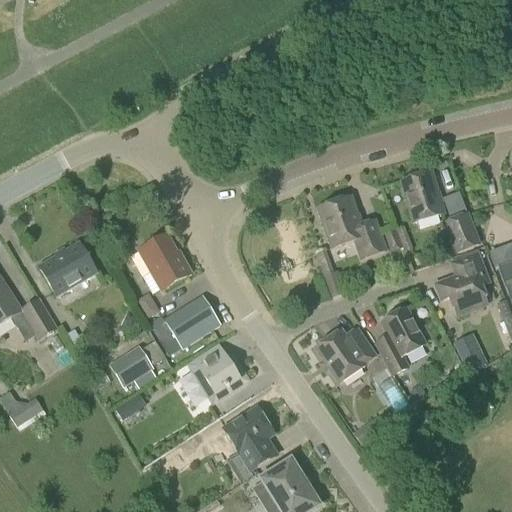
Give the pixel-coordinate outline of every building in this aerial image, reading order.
[(413,226),(443,217),(431,176),(401,185),(413,226)] [(332,252),(354,244),(361,263),(385,254),(375,224),(360,229),(350,201),(318,212),(332,252)] [(454,257),(479,247),(467,218),(443,227),(454,257)] [(402,250),(404,255),(412,251),(403,229),(395,232),(392,233),(399,252),(402,250)] [(383,237),(390,255),(399,252),(392,233),(383,237)] [(138,254),(151,277),(143,281),(152,297),(160,292),(161,294),(191,277),(184,264),(182,265),(166,238),(138,254)] [(56,300),(96,276),(79,247),(39,270),(56,300)] [(511,264),(503,268),(497,251),(487,255),(493,271),(497,270),(511,308),(511,264)] [(333,276),(325,253),(316,256),(324,279),(333,276)] [(480,289),(488,286),(477,258),(452,267),(457,280),(439,287),(437,291),(442,304),(450,301),(457,319),(486,307),(480,289)] [(38,301),(21,313),(0,280),(0,328),(11,321),(19,333),(29,327),(39,343),(58,332),(38,301)] [(136,303),(147,322),(159,315),(148,296),(136,303)] [(160,320),(145,329),(167,363),(219,330),(201,301),(172,319),(171,318),(162,324),(160,320)] [(511,320),(505,303),(496,307),(511,348),(511,320)] [(410,371),(403,359),(424,348),(406,313),(381,326),(388,338),(373,345),(391,380),(410,371)] [(136,322),(126,317),(120,327),(130,333),(136,322)] [(363,368),(374,360),(356,333),(345,341),(341,335),(316,352),(339,387),(364,370),(363,368)] [(477,348),(459,357),(468,376),(486,367),(477,348)] [(123,392),(153,372),(138,349),(108,368),(123,392)] [(228,397),(247,385),(231,359),(226,362),(219,350),(194,365),(214,398),(225,392),(228,397)] [(421,390),(410,397),(416,406),(427,399),(421,390)] [(0,400),(0,405),(20,435),(46,417),(35,401),(27,406),(16,405),(9,395),(0,400)] [(115,412),(121,423),(122,424),(129,419),(129,418),(122,408),(115,412)] [(223,433),(237,455),(225,463),(240,486),(252,479),(250,475),(275,459),(265,442),(273,437),(257,412),(223,433)] [(388,413),(366,428),(374,439),(378,436),(395,425),(388,413)] [(196,455),(188,443),(168,457),(176,469),(196,455)] [(279,511),(312,511),(317,509),(290,465),(261,483),(279,511)] [(399,467),(389,474),(401,491),(411,485),(399,467)]
